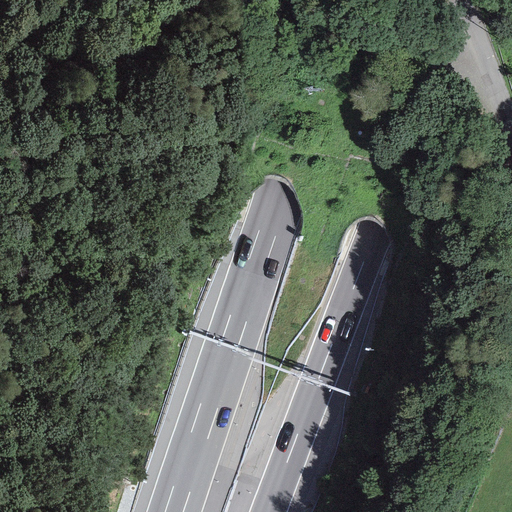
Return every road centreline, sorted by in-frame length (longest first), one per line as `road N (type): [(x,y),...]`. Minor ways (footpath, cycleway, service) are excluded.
road 1 (motorway): [(267,511),(463,0)]
road 2 (motorway): [(346,0),(173,511)]
road 3 (unclassified): [(511,135),(457,0)]
